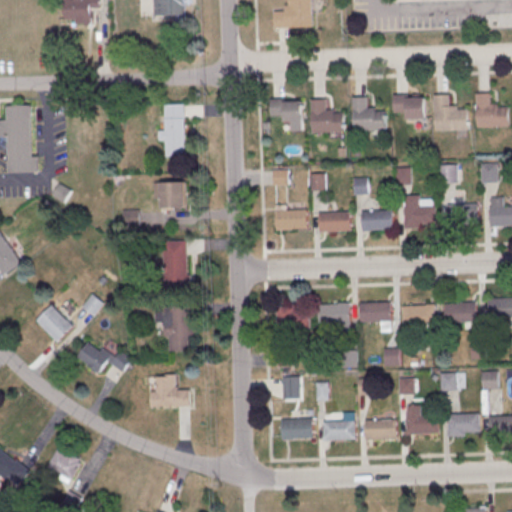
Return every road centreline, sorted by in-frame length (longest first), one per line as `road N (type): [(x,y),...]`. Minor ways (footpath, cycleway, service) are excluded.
road 1 (residential): [(511,471),(246,476),(170,457),(97,425),(51,397),(0,349)]
road 2 (residential): [(247,511),(228,69)]
road 3 (residential): [(228,69),(511,54)]
road 4 (residential): [(511,261),(236,271)]
road 5 (residential): [(228,69),(210,77),(0,83)]
